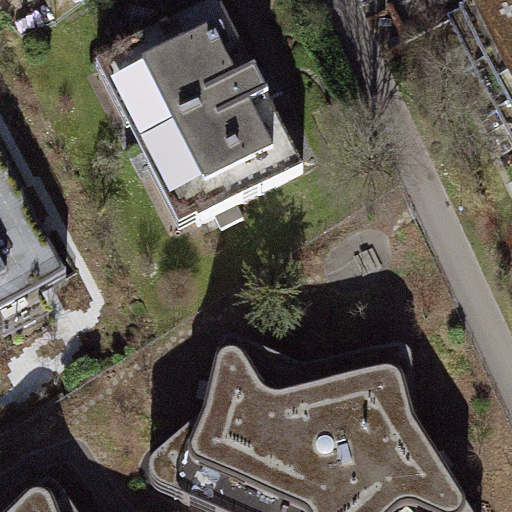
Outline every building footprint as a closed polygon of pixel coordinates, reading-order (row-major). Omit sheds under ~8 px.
[(511,0),(494,0),(494,1),(457,20),(511,124),(511,0)] [(215,7),(87,73),(173,241),(180,239),(219,219),(226,232),(247,221),(239,206),(304,173),(268,102),(251,78),(215,7)] [(0,313),(65,279),(0,156),(0,313)] [(217,354),(201,422),(175,487),(174,493),(177,500),(182,505),(198,511),(466,511),(465,505),(415,425),(412,360),(410,354),(404,350),(397,349),(313,371),(306,372),(299,372),(236,345),(229,345),(221,347),(217,354)] [(71,511),(57,491),(53,487),(45,486),(38,489),(14,511),(71,511)]
